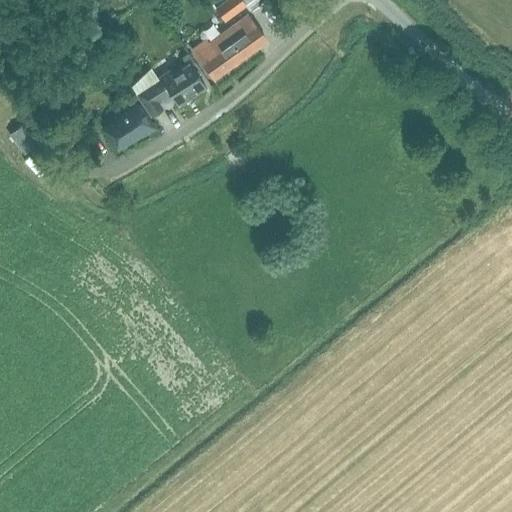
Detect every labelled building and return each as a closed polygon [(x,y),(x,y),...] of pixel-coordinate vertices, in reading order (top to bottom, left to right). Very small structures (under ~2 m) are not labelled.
[(242,1),(241,0),(225,0),(220,4),(228,14),(244,3),(242,1)] [(215,80),(267,41),(247,15),(202,50),(209,59),(202,64),(215,80)] [(157,81),(146,73),(132,90),(154,120),(165,111),(159,103),(170,95),(179,107),(207,87),(191,65),(194,62),(188,54),(182,59),(186,65),(174,74),(171,70),(157,81)] [(126,118),(106,130),(115,145),(149,125),(137,104),(122,111),(126,118)] [(50,133),(35,114),(10,133),(25,153),(50,133)]
